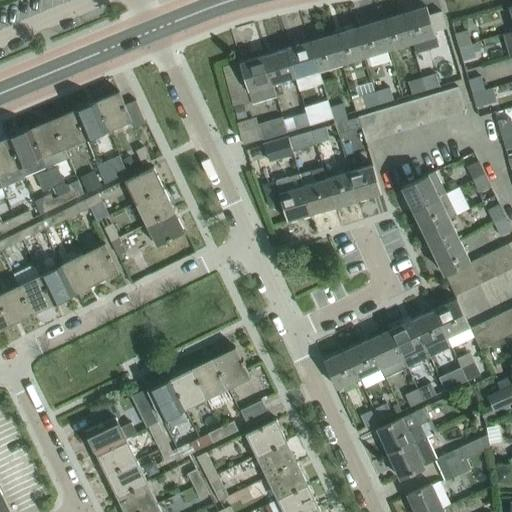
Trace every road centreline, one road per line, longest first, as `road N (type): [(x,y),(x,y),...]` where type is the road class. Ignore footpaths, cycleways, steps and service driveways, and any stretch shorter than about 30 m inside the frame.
road 1 (residential): [(251,243),(374,511)]
road 2 (residential): [(251,243),(9,363)]
road 3 (residential): [(150,30),(251,243)]
road 4 (residential): [(511,201),(478,130),(397,155)]
road 5 (residential): [(9,363),(81,509)]
road 6 (tertiary): [(0,93),(150,30)]
